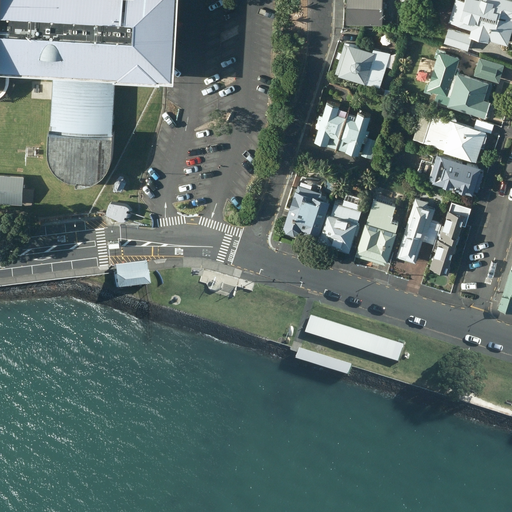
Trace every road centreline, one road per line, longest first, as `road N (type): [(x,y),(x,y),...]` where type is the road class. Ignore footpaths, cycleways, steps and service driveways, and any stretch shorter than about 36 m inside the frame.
road 1 (residential): [(323,0),(320,39),(252,257),(475,325)]
road 2 (residential): [(511,192),(475,325)]
